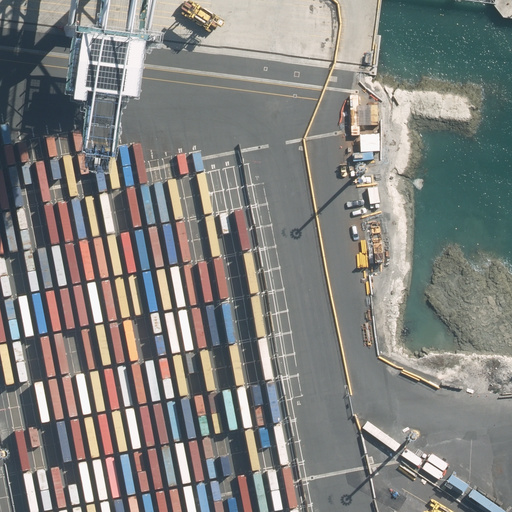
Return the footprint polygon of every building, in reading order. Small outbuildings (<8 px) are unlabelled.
[(0,218),(0,236),(8,232),(0,218)] [(21,251),(11,237),(1,245),(11,258),(21,251)] [(38,271),(25,280),(42,304),(55,295),(38,271)] [(406,445),(401,452),(418,463),(423,456),(406,445)] [(433,450),(428,457),(445,468),(450,461),(433,450)] [(427,458),(422,465),(439,476),(444,469),(427,458)] [(452,471),(448,478),(465,489),(469,482),(452,471)] [(469,493),(498,511),(502,511),(506,506),(474,486),(469,493)]
